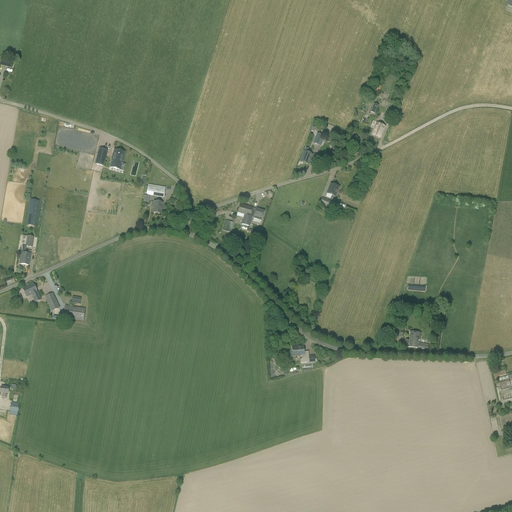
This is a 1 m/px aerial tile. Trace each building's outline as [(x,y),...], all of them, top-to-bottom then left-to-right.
[(0,63),(0,65),(12,68),(13,63),(1,60),(0,63)] [(373,103),(370,112),(375,114),(379,106),(373,103)] [(391,121),(393,116),(386,112),(383,118),(391,121)] [(380,138),(385,127),(377,123),(372,134),(380,138)] [(317,133),(313,143),(318,145),(321,146),(325,136),(317,133)] [(107,151),(99,148),(95,164),(103,166),(107,151)] [(304,152),(301,162),(308,165),(312,155),(307,153),(308,149),(306,148),(304,152)] [(122,164),(125,153),(114,150),(111,161),(112,161),(111,167),(120,170),(121,164),(122,164)] [(335,197),(339,187),(331,184),(327,194),(335,197)] [(146,194),(146,195),(164,198),(165,188),(148,185),(148,186),(146,186),(145,194),(146,194)] [(330,201),(322,198),(318,207),(326,210),(330,201)] [(39,201),(29,200),(26,225),(35,226),(39,201)] [(161,214),(163,203),(153,201),(153,206),(152,213),(161,214)] [(252,217),(250,217),(253,208),(240,205),(238,213),(244,215),(241,224),(250,227),(253,218),(252,218),(252,217)] [(253,219),(261,221),(264,212),(256,209),(253,219)] [(222,230),(230,233),(233,223),(226,221),(222,230)] [(25,246),(32,247),(34,237),(27,236),(25,246)] [(29,266),(31,254),(21,253),(19,264),(29,266)] [(41,301),(37,292),(33,284),(22,289),(26,297),(31,295),(35,303),(41,301)] [(53,293),(44,297),(51,312),(60,308),(53,293)] [(85,308),(65,306),(63,318),(84,321),(85,308)] [(392,326),(391,336),(403,337),(404,328),(392,326)] [(404,346),(419,348),(428,350),(429,344),(420,343),(421,333),(410,332),(409,340),(405,339),(404,346)] [(293,357),(301,356),(301,359),(301,363),(309,362),(309,363),(314,363),(314,356),(309,356),(308,352),(304,352),(303,347),(292,347),(293,357)] [(510,394),(511,393),(511,389),(509,390),(509,389),(511,389),(509,380),(511,379),(511,383),(511,375),(498,379),(498,380),(508,378),(501,380),(501,383),(499,384),(500,387),(496,388),(499,403),(511,400),(511,394),(510,395),(510,394)] [(0,393),(3,393),(2,397),(6,398),(6,394),(8,394),(9,388),(1,387),(0,393)] [(18,413),(19,404),(11,403),(10,412),(18,413)]
